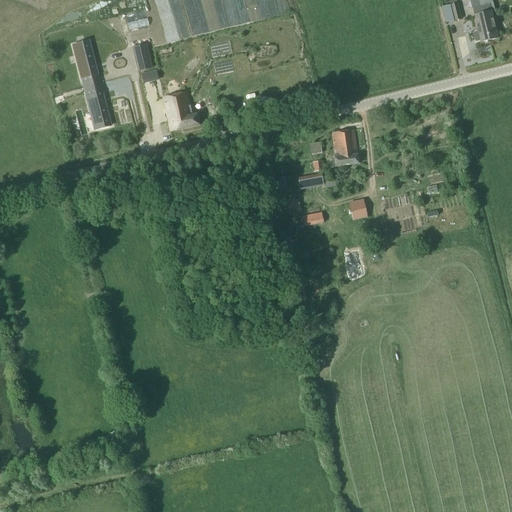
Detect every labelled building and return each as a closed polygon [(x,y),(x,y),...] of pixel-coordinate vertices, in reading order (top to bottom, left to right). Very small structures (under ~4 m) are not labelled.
[(259,39),(291,31),(283,0),(225,0),(208,4),(213,27),(217,26),(217,29),(235,25),(237,33),(243,32),(243,29),(247,28),(250,41),(239,44),(242,53),(261,48),(259,39)] [(164,10),(176,69),(190,66),(193,79),(203,77),(189,4),(179,6),(182,18),(172,20),(170,14),(169,9),(164,10)] [(450,5),(454,21),(461,19),(458,4),(457,4),(450,5)] [(498,39),(490,5),(473,9),(478,31),(473,33),(475,42),(480,41),(481,43),(498,39)] [(453,36),(459,34),(455,21),(450,23),(453,36)] [(88,42),(73,46),(84,88),(99,84),(88,42)] [(233,78),(234,83),(268,75),(266,67),(268,66),(265,55),(231,63),(232,64),(226,65),(228,72),(236,70),(238,77),(233,78)] [(148,57),(137,60),(139,72),(151,69),(148,57)] [(189,86),(186,70),(176,73),(177,77),(173,78),(175,89),(189,86)] [(152,73),(141,75),(143,83),(154,81),(152,73)] [(99,84),(84,88),(95,130),(110,127),(99,84)] [(186,93),(163,99),(171,132),(199,126),(197,115),(192,116),(186,93)] [(267,104),(266,97),(246,101),(248,109),(267,104)] [(332,134),(335,158),(336,167),(359,164),(358,155),(357,155),(354,132),(332,134)] [(320,143),(310,145),(311,155),(321,153),(320,143)] [(313,163),(314,172),(324,171),(322,161),(313,163)] [(299,179),(301,188),(323,184),(322,175),(299,179)] [(365,210),(363,202),(351,204),(353,212),(365,210)] [(324,223),(322,213),(302,217),(304,227),(324,223)] [(353,274),(364,272),(361,255),(350,258),(353,274)]
